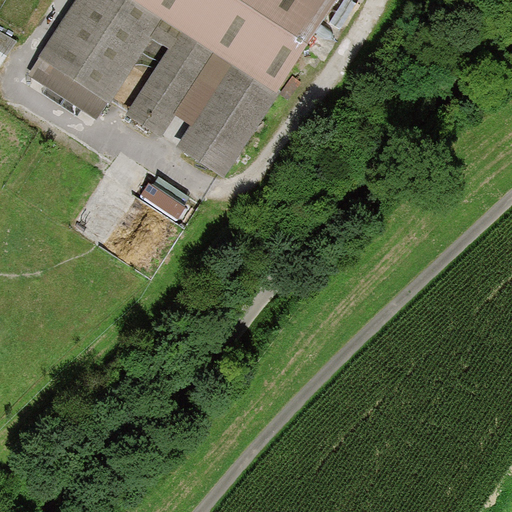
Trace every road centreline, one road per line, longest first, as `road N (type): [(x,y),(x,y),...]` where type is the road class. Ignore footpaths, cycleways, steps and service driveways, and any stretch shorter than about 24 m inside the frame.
road 1 (residential): [(56,511),(465,80),(511,47)]
road 2 (unclassified): [(511,195),(247,453),(198,511)]
